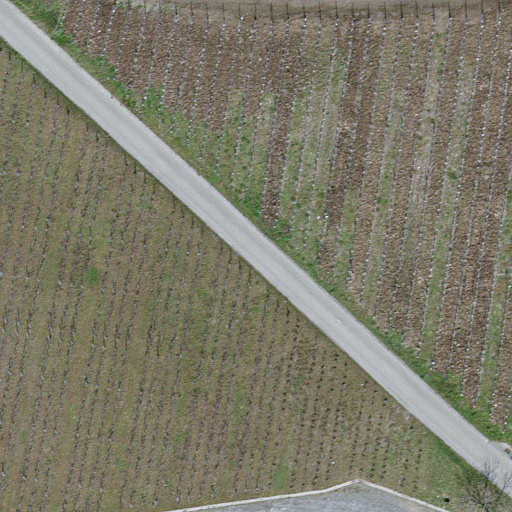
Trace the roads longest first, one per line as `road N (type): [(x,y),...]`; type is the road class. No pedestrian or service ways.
road 1 (unclassified): [(511,502),(0,34)]
road 2 (unclassified): [(158,0),(371,0)]
